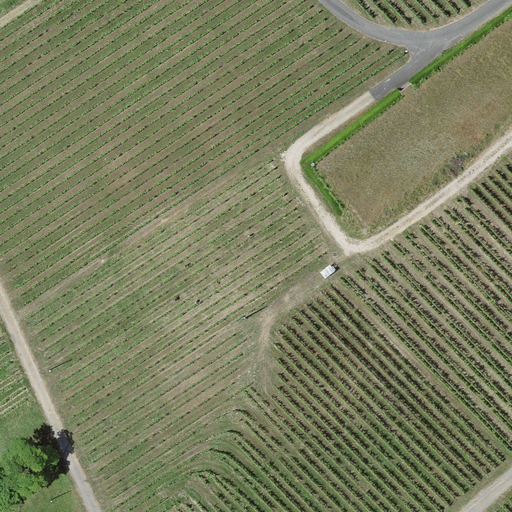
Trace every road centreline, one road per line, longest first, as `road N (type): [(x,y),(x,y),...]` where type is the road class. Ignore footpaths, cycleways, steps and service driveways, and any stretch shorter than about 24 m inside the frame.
road 1 (track): [(0,297),(96,511),(467,511),(511,474)]
road 2 (track): [(443,42),(295,151),(292,168),(346,246),(387,235),(511,138)]
road 3 (track): [(327,0),(373,32),(443,42),(504,0)]
